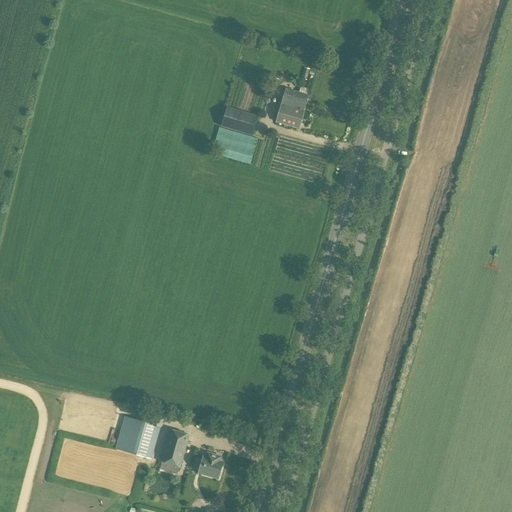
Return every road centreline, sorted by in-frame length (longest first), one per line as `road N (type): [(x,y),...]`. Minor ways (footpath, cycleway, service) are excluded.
road 1 (primary): [(257,511),(404,0)]
road 2 (unclassified): [(284,511),(430,0)]
